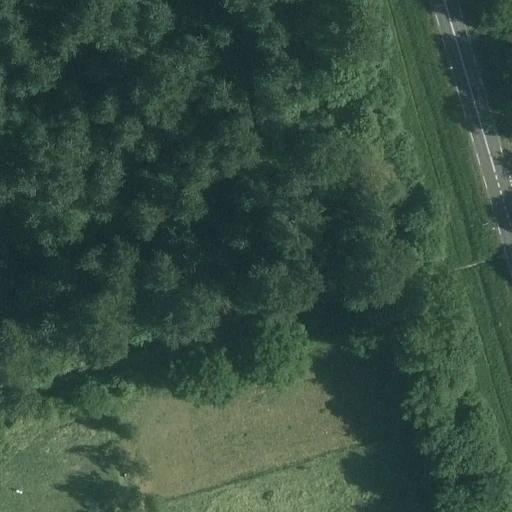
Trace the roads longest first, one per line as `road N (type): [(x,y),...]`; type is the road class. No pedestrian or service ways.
road 1 (track): [(0,395),(454,275)]
road 2 (tertiary): [(511,220),(444,0)]
